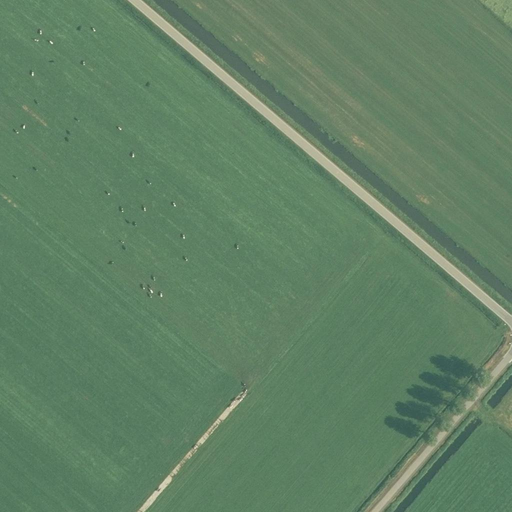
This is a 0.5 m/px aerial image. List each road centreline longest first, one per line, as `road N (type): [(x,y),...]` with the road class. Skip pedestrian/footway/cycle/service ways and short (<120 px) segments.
road 1 (unclassified): [(511,320),(135,0)]
road 2 (unclassified): [(373,511),(511,352)]
